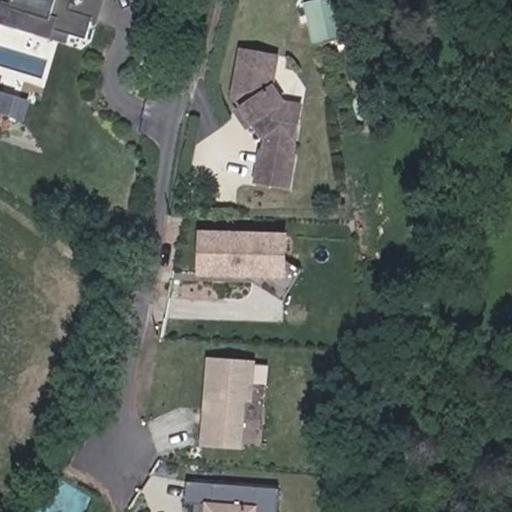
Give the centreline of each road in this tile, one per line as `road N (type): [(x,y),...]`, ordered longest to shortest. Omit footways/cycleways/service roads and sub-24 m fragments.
road 1 (track): [(100,511),(76,450),(172,137)]
road 2 (unclassified): [(204,0),(172,137)]
